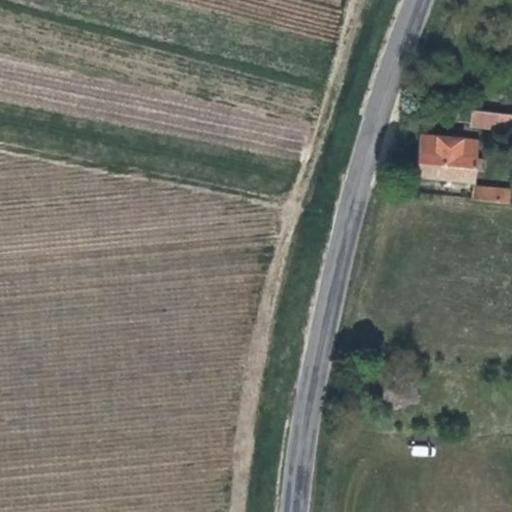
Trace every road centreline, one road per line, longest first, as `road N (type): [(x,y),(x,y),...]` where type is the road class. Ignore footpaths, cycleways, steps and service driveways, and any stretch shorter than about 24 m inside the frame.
road 1 (tertiary): [(418,0),(326,304),(295,511)]
road 2 (track): [(237,511),(264,322),(358,0)]
